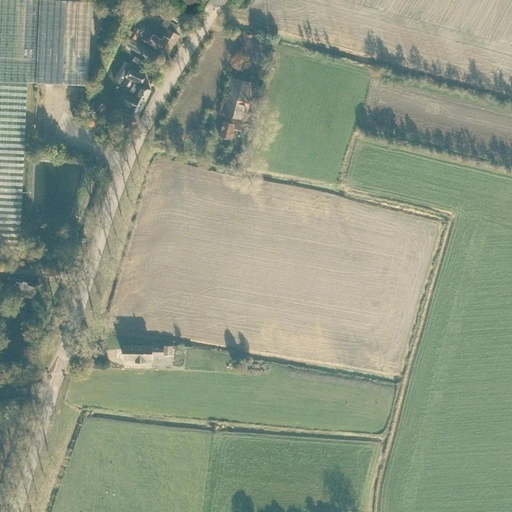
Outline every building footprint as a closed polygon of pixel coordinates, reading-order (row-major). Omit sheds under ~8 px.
[(92,2),(66,1),(47,0),(0,0),(0,249),(19,250),(27,83),(88,86),(92,2)] [(148,5),(160,13),(164,7),(157,3),(155,5),(149,2),(148,5)] [(167,55),(179,36),(174,32),(178,26),(165,18),(161,25),(167,29),(161,38),(147,30),(142,39),(156,48),(167,55)] [(141,31),(135,28),(130,37),(136,40),(141,31)] [(114,81),(120,84),(130,64),(124,61),(114,81)] [(125,77),(126,77),(124,84),(130,87),(133,80),(141,85),(146,75),(135,69),(130,67),(125,77)] [(245,119),(254,83),(230,77),(220,112),(228,115),(226,121),(223,120),(219,136),(231,139),(234,128),(242,130),(245,119)] [(125,104),(122,110),(137,117),(140,111),(150,90),(149,89),(148,87),(145,86),(143,86),(141,85),(140,87),(134,84),(128,96),(126,95),(123,103),(125,104)] [(104,105),(97,101),(93,109),(101,112),(104,105)] [(0,306),(4,307),(9,290),(11,291),(12,293),(16,294),(18,293),(33,298),(37,284),(8,275),(6,281),(0,279),(0,306)] [(164,343),(163,353),(173,353),(173,349),(173,345),(173,342),(164,342),(164,343)] [(123,346),(123,358),(135,358),(135,361),(151,361),(151,356),(163,356),(163,353),(164,343),(151,343),(151,346),(123,346)] [(238,370),(248,370),(248,356),(239,356),(238,370)]
